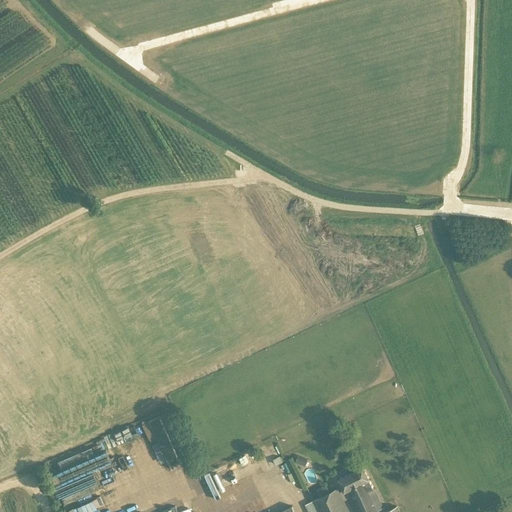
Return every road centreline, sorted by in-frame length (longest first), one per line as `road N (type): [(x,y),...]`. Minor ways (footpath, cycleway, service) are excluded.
road 1 (track): [(511,219),(316,201),(227,152)]
road 2 (track): [(269,178),(99,202),(0,255)]
